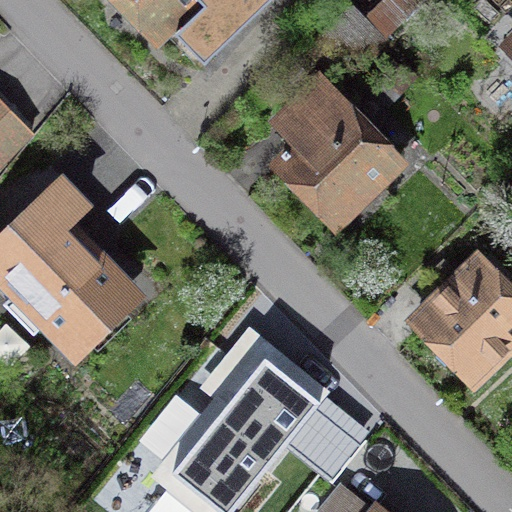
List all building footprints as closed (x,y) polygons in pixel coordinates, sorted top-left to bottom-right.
[(126,0),(160,34),(175,20),(182,28),(175,35),(204,65),(271,0),(126,0)] [(386,0),(371,15),(389,32),(420,0),(386,0)] [(343,79),(382,42),(352,8),(311,44),(343,79)] [(280,120),(302,142),(284,161),(339,220),(397,164),(318,82),(280,120)] [(0,160),(30,132),(0,101),(0,160)] [(61,227),(84,204),(65,185),(0,247),(0,282),(12,295),(6,301),(33,328),(45,316),(76,347),(128,296),(61,227)] [(421,318),(477,376),(511,341),(511,296),(479,262),(421,318)] [(265,358),(172,473),(220,511),(232,511),(321,403),(265,358)] [(369,511),(343,490),(324,511),(369,511)]
